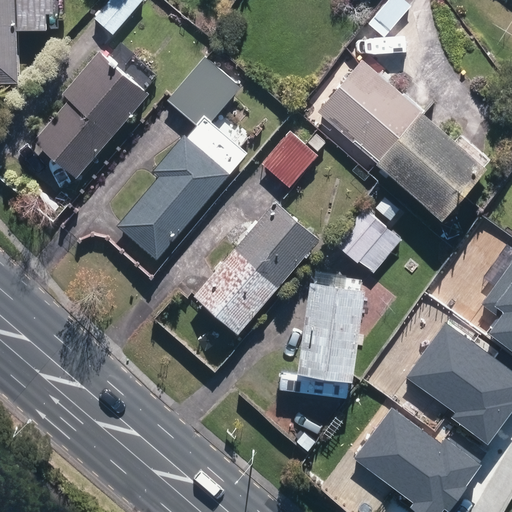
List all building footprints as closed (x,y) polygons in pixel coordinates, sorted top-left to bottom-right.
[(0,0),(0,84),(21,84),(19,34),(49,33),(48,16),(55,15),(54,0),(0,0)] [(111,0),(95,19),(119,39),(151,2),(148,0),(111,0)] [(388,0),(368,25),(384,38),(410,6),(403,0),(388,0)] [(234,45),(241,51),(249,41),(242,35),(234,45)] [(35,142),(76,179),(149,97),(101,54),(65,94),(71,101),(35,142)] [(118,227),(159,261),(249,153),(211,121),(240,86),(204,57),(168,101),(199,126),(189,139),(185,135),(153,172),(160,177),(118,227)] [(378,166),(423,115),(364,62),(319,113),(378,166)] [(423,115),(378,166),(443,223),(488,173),(423,115)] [(263,165),(291,189),(319,157),(292,132),(263,165)] [(195,296),(240,335),(319,242),(274,203),(195,296)] [(361,262),(372,272),(401,240),(365,208),(334,243),(358,264),(361,262)] [(299,374),(355,383),(368,292),(359,291),(360,282),(320,276),(318,285),(312,284),(299,374)] [(389,430),(441,466),(451,453),(457,457),(493,407),(457,381),(477,352),(489,360),(511,327),(511,315),(469,285),(467,288),(449,276),(418,320),(434,332),(397,385),(413,396),(389,430)]
